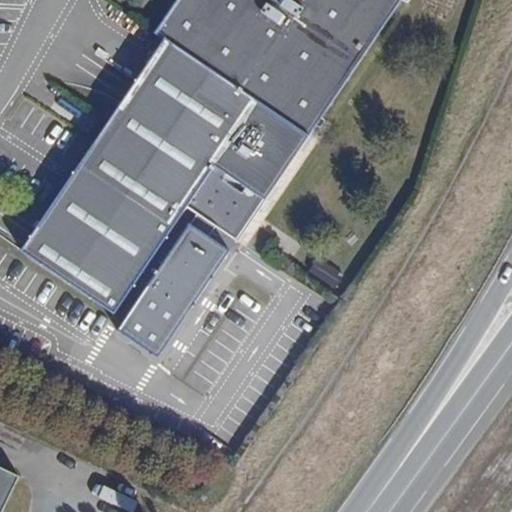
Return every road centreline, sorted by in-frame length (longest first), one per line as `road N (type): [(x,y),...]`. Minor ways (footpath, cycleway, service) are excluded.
road 1 (primary): [(511,264),(351,511)]
road 2 (secondary): [(511,348),(385,511)]
road 3 (unknown): [(0,228),(109,305),(99,348)]
